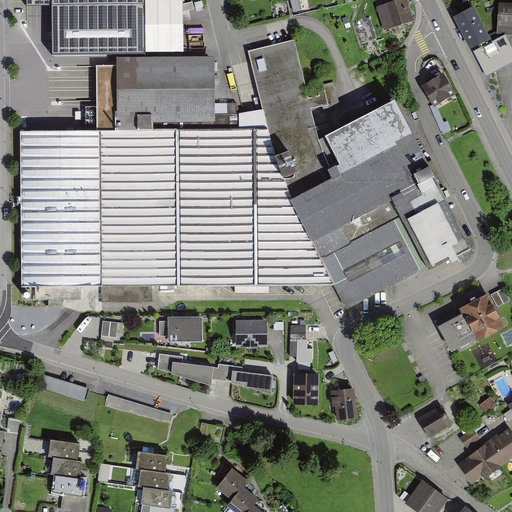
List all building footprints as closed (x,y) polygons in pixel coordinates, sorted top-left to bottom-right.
[(406,0),(404,0),(377,9),(384,33),(414,23),(406,0)] [(179,5),(181,12),(195,9),(193,2),(179,5)] [(145,4),(52,5),(52,55),(145,53),(145,4)] [(511,5),(499,4),(497,36),(511,36),(511,5)] [(491,44),(474,10),(454,20),(471,54),(473,53),(491,44)] [(511,66),(511,48),(506,37),(491,44),(473,53),(486,79),(511,66)] [(97,131),(20,132),(21,288),(102,287),(102,303),(153,302),(152,286),(333,284),(346,310),(470,245),(395,101),(319,141),(295,41),(248,51),(263,110),(268,129),(240,129),(239,114),(236,103),(213,104),(212,64),(117,65),(96,65),(97,131)] [(117,65),(212,64),(212,56),(117,58),(117,65)] [(444,76),(422,89),(434,110),(456,97),(444,76)] [(240,129),(268,129),(263,110),(239,114),(240,129)] [(501,289),(433,323),(450,356),(504,329),(494,310),(508,303),(501,289)] [(203,317),(168,317),(168,342),(203,342),(203,317)] [(268,320),(236,320),(236,348),(268,348),(268,320)] [(118,323),(103,321),(101,337),(117,338),(118,323)] [(308,340),(306,340),(306,326),(291,326),(290,357),(297,357),(297,363),(313,363),(313,349),(308,349),(308,340)] [(158,369),(172,373),(173,362),(182,363),(183,357),(160,354),(158,369)] [(212,386),(213,380),(214,368),(214,367),(182,363),(173,362),(172,373),(172,374),(212,386)] [(213,380),(232,382),(233,371),(242,372),(243,367),(219,365),(218,368),(214,368),(213,380)] [(242,372),(233,371),(232,382),(231,383),(272,395),(274,376),(242,372)] [(294,399),(294,405),(305,405),(307,405),(318,406),(318,400),(319,397),(319,391),(319,385),(319,374),(308,374),(306,374),(295,373),(294,385),(294,391),(294,396),(294,399)] [(90,391),(44,377),(39,393),(85,406),(90,391)] [(337,421),(358,419),(355,388),(331,391),(333,407),(335,407),(337,421)] [(173,415),(108,396),(104,411),(169,431),(173,415)] [(490,398),(480,406),(486,415),(497,407),(490,398)] [(441,407),(418,421),(429,440),(453,426),(441,407)] [(225,429),(201,423),(198,438),(222,444),(225,429)] [(473,430),(460,440),(467,450),(480,440),(473,430)] [(485,447),(499,467),(501,469),(511,461),(511,432),(510,430),(485,447)] [(78,464),(80,448),(51,444),(49,460),(53,461),(78,464)] [(458,467),(472,486),(482,479),(484,482),(501,470),(499,467),(485,447),(458,467)] [(165,476),(167,459),(138,456),(136,472),(141,473),(165,476)] [(82,465),(78,464),(53,461),(51,478),(56,479),(80,482),(82,465)] [(217,488),(232,500),(243,487),(244,488),(249,482),(233,469),(217,488)] [(170,477),(165,476),(141,473),(139,490),(143,491),(168,494),(170,477)] [(63,496),(83,499),(85,482),(80,482),(56,479),(54,495),(63,496)] [(441,511),(449,502),(423,482),(406,505),(415,511),(441,511)] [(227,507),(233,511),(248,511),(254,505),(259,499),(244,488),(243,487),(232,500),(227,507)] [(173,495),(168,494),(143,491),(141,507),(151,508),(171,511),(173,495)] [(86,511),(88,499),(83,499),(63,496),(60,511),(86,511)]
